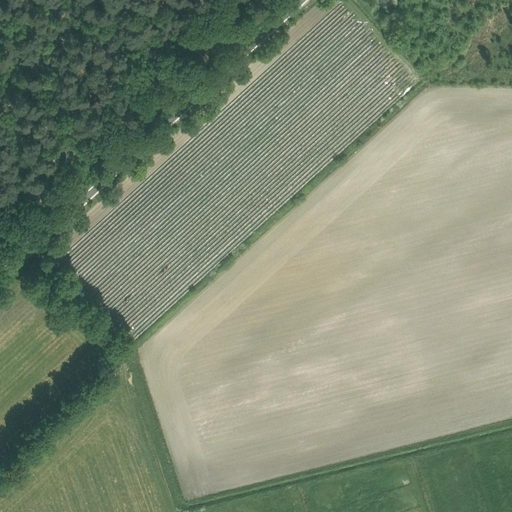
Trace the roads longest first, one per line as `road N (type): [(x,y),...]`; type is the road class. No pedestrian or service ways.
road 1 (unclassified): [(0,279),(301,0)]
road 2 (track): [(0,209),(122,341)]
